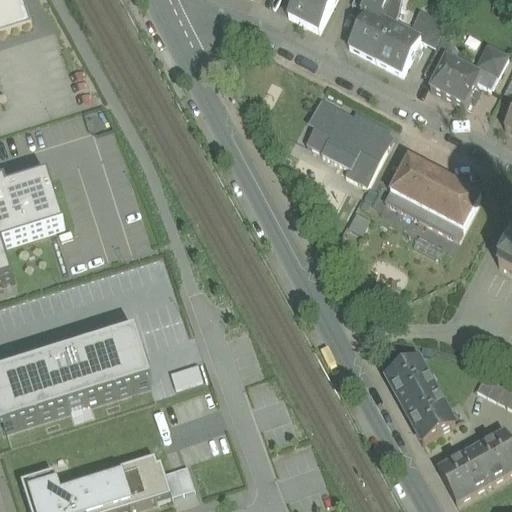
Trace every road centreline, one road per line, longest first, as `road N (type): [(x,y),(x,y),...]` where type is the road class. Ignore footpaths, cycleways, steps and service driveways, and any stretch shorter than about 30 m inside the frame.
road 1 (residential): [(160,0),(435,511)]
road 2 (residential): [(511,158),(218,12),(160,0)]
